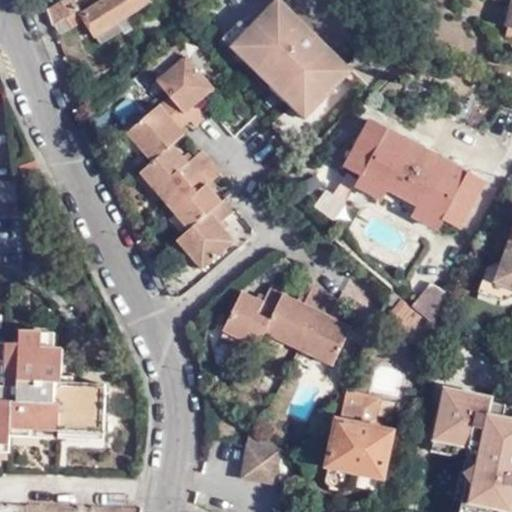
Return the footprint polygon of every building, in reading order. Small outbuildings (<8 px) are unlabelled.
[(63,0),(49,9),(54,24),(80,8),(74,0),(63,0)] [(155,6),(151,0),(104,0),(83,14),(101,40),(155,6)] [(372,86),(392,64),(370,44),(350,63),(333,47),(327,52),(302,27),(306,21),(284,0),(279,0),(271,9),(268,6),(245,21),(253,28),(239,42),(260,62),(255,66),(275,84),(280,80),(314,114),(357,70),(372,86)] [(377,0),(389,10),(396,0),(377,0)] [(253,28),(245,21),(243,19),(224,40),(253,67),(255,66),(260,62),(239,42),(253,28)] [(327,52),(333,47),(306,21),(302,27),(327,52)] [(165,77),(188,58),(179,47),(155,66),(165,77)] [(179,242),(185,249),(200,266),(203,270),(236,240),(222,225),(237,213),(227,201),(224,203),(209,187),(223,174),(204,152),(191,163),(176,145),(188,136),(183,130),(193,122),(198,127),(209,117),(200,105),(217,90),(190,57),(188,58),(165,77),(160,81),(172,96),(130,132),(145,149),(155,161),(143,172),(145,174),(158,189),(192,230),(179,242)] [(308,120),(314,114),(280,80),(275,84),(273,86),(308,120)] [(404,197),(428,155),(424,153),(367,122),(343,167),(356,174),(381,188),(383,189),(399,198),(403,199),(404,197)] [(141,153),(145,149),(130,132),(126,136),(141,153)] [(456,228),(481,184),(428,155),(404,197),(403,199),(413,205),(440,219),(456,228)] [(154,193),(158,189),(145,174),(140,178),(154,193)] [(350,186),(377,200),(383,189),(381,188),(356,174),(350,186)] [(0,202),(21,201),(19,179),(0,180),(0,202)] [(315,203),(335,218),(347,202),(327,187),(315,203)] [(407,217),(433,231),(440,219),(413,205),(407,217)] [(511,240),(502,267),(494,286),(511,292),(511,240)] [(200,266),(185,249),(182,252),(196,269),(200,266)] [(511,292),(494,286),(502,267),(498,267),(489,271),(479,297),(505,307),(511,302),(511,292)] [(427,282),(410,304),(431,321),(446,292),(427,282)] [(225,329),(228,330),(246,339),(260,346),(267,333),(334,365),(353,328),(333,316),(341,300),(314,287),(307,303),(286,293),(287,291),(274,284),(264,301),(244,291),(225,329)] [(382,320),(403,336),(416,320),(419,316),(398,299),(382,320)] [(403,336),(426,354),(431,331),(416,320),(403,336)] [(108,430),(110,382),(65,380),(66,347),(45,346),(45,331),(24,330),(23,343),(0,341),(0,441),(13,443),(14,426),(108,430)] [(246,339),(228,330),(226,335),(243,344),(246,339)] [(511,511),(511,510),(511,505),(511,418),(487,413),(490,398),(443,388),(433,438),(468,446),(463,472),(470,482),(464,511),(511,511)] [(379,398),(346,392),(341,421),(333,420),(322,480),(328,490),(335,491),(345,485),(348,472),(379,478),(391,416),(376,413),(379,398)] [(241,471),(273,477),(278,448),(249,426),(241,471)] [(241,471),(239,478),(272,483),(273,477),(241,471)]
